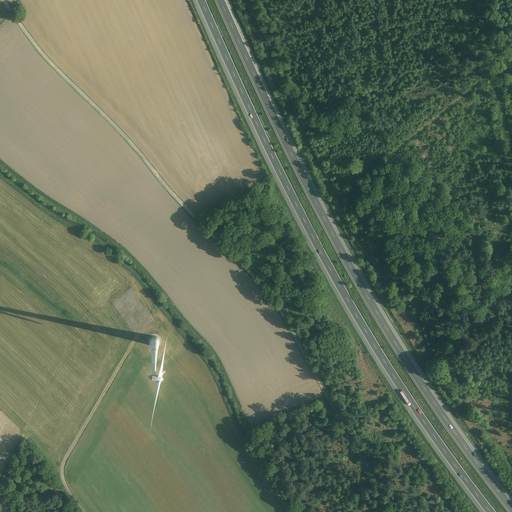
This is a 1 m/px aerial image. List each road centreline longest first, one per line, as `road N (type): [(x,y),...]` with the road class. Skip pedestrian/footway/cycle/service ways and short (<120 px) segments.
road 1 (residential): [(397,511),(272,298),(52,65),(3,0)]
road 2 (motorway): [(511,509),(448,426),(353,276),(219,0)]
road 3 (motorway): [(199,0),(334,283),(485,511)]
road 4 (track): [(84,511),(62,483),(61,468),(143,326)]
